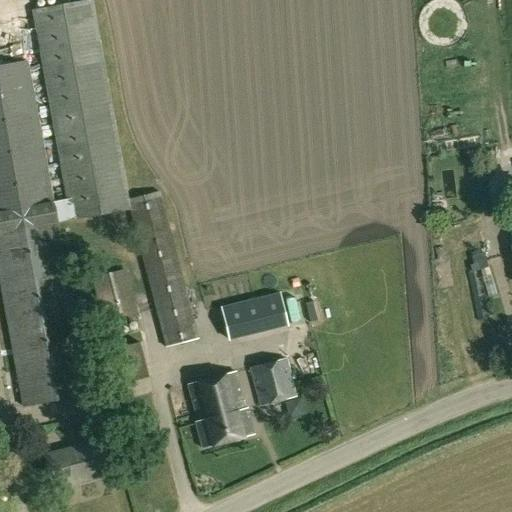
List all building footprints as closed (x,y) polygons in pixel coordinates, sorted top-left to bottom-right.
[(87,0),(31,11),(35,30),(39,29),(74,221),(130,212),(166,347),(199,339),(159,192),(129,199),(90,0),(87,0)] [(56,224),(74,221),(39,29),(35,30),(21,33),(27,62),(0,66),(0,280),(23,407),(87,394),(56,224)] [(471,265),(473,272),(489,267),(485,253),(472,257),(474,264),(471,265)] [(93,278),(107,327),(139,317),(126,270),(93,278)] [(240,342),(290,329),(281,300),(231,312),(240,342)] [(122,381),(128,379),(129,382),(150,378),(139,343),(120,348),(114,350),(122,381)] [(261,405),(295,397),(286,359),(252,367),(261,405)] [(254,435),(247,408),(244,409),(235,372),(187,384),(197,421),(195,422),(202,449),(254,435)] [(109,458),(102,432),(87,436),(89,443),(44,455),(53,488),(102,475),(98,461),(109,458)]
